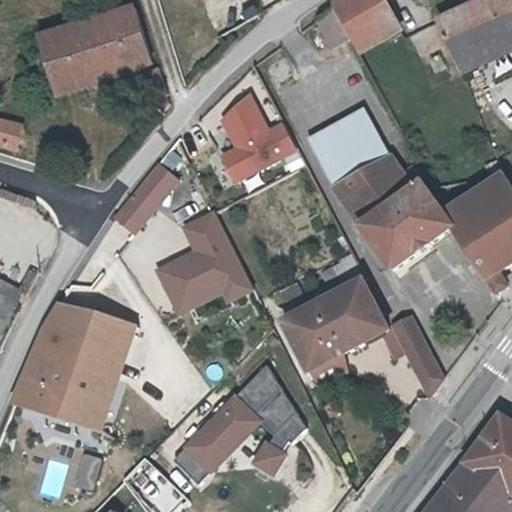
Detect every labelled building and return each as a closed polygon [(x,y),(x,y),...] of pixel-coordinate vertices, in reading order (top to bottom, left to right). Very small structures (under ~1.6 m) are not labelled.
[(232,0),(193,0),(219,42),(247,25),(232,0)] [(348,0),(335,7),(337,12),(352,39),(360,54),(396,34),(378,0),(348,0)] [(511,42),(511,2),(500,3),(497,0),(487,0),(442,25),(463,68),(511,42)] [(334,49),(352,39),(337,12),(320,22),(334,49)] [(136,17),(65,35),(76,77),(126,64),(130,81),(152,64),(136,17)] [(58,99),(130,81),(126,64),(76,77),(65,35),(43,40),(58,99)] [(158,73),(147,76),(159,115),(168,104),(158,73)] [(257,101),(221,122),(238,151),(223,160),(241,190),(303,154),(286,125),(276,131),(257,101)] [(337,191),(342,203),(366,184),(377,176),(393,164),(369,114),(313,143),(337,191)] [(0,126),(0,147),(22,157),(27,137),(0,126)] [(511,269),(511,198),(504,186),(500,180),(492,186),(449,215),(445,219),(411,174),(404,179),(393,164),(377,176),(366,184),(342,203),(361,232),(392,277),(455,232),(491,283),(493,281),(503,275),(511,269)] [(139,239),(185,185),(161,165),(115,219),(139,239)] [(197,256),(160,271),(182,322),(228,302),(231,308),(257,297),(221,213),(185,229),(197,256)] [(331,271),(340,286),(351,280),(343,265),(331,271)] [(332,290),(340,286),(331,271),(323,275),(332,290)] [(503,275),(493,281),(496,286),(501,283),(505,286),(509,283),(503,275)] [(393,358),(408,350),(397,330),(391,333),(365,283),(287,324),(311,373),(342,356),(382,336),(393,358)] [(501,283),(496,286),(502,295),(511,288),(509,283),(505,286),(501,283)] [(97,425),(128,326),(108,320),(68,307),(19,405),(97,425)] [(6,308),(1,317),(22,324),(25,317),(6,308)] [(0,345),(8,349),(22,324),(1,317),(0,318),(0,345)] [(418,319),(397,330),(408,350),(433,399),(449,378),(418,319)] [(97,425),(99,427),(111,436),(135,357),(146,359),(153,335),(128,326),(97,425)] [(342,356),(311,373),(319,386),(350,370),(342,356)] [(205,490),(265,430),(288,453),(316,425),(263,372),(175,461),(205,490)] [(511,511),(511,419),(502,412),(470,454),(428,511),(511,511)] [(271,445),(256,468),(280,484),(295,460),(271,445)]
